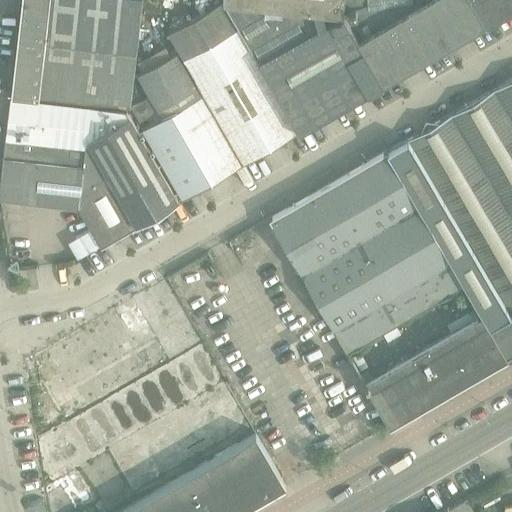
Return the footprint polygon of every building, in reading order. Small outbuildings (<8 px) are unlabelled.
[(22,0),(11,95),(131,109),(143,0),(22,0)] [(343,13),(226,0),(223,0),(224,0),(299,131),(367,92),(368,93),(384,84),(383,83),(343,13)] [(226,0),(343,13),(344,0),(226,0)] [(344,0),(343,13),(383,83),(487,23),(473,0),(344,0)] [(511,0),(473,0),(487,23),(511,8),(511,0)] [(185,60),(245,163),(298,132),(222,2),(169,33),(185,60)] [(139,61),(143,69),(172,54),(168,46),(139,61)] [(132,109),(183,198),(242,165),(202,97),(178,55),(139,78),(151,98),(132,109)] [(387,150),(467,289),(479,310),(507,358),(508,358),(507,357),(511,354),(511,78),(387,150)] [(0,188),(0,197),(80,208),(85,168),(87,148),(92,109),(11,99),(4,157),(0,188)] [(85,168),(80,208),(102,246),(183,199),(132,114),(92,109),(87,148),(85,168)] [(269,217),(323,310),(339,339),(351,359),(467,289),(387,150),(387,149),(384,151),(384,152),(312,193),(273,216),(272,216),(269,217)] [(247,436),(255,432),(171,276),(139,294),(114,296),(116,311),(49,347),(58,363),(59,373),(87,370),(91,377),(98,373),(100,378),(102,402),(60,425),(61,437),(64,443),(65,453),(72,466),(71,451),(87,443),(88,451),(111,448),(131,485),(143,484),(188,459),(188,461),(196,456),(188,441),(247,435),(247,436)] [(507,358),(479,310),(362,379),(390,426),(391,425),(506,358),(507,359),(507,358)] [(138,503),(137,502),(119,511),(239,511),(286,485),(270,457),(256,434),(138,503)] [(474,511),(467,498),(442,511),(474,511)]
